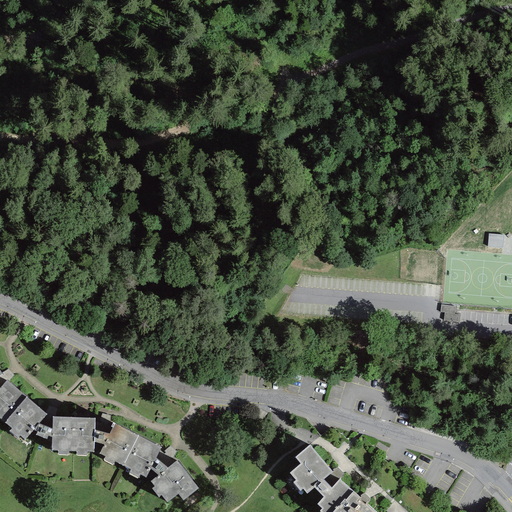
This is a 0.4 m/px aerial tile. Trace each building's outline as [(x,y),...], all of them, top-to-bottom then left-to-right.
[(504,235),(489,234),(487,246),(503,248),(504,235)] [(0,417),(8,423),(29,399),(7,382),(1,390),(0,388),(0,376),(2,375),(0,371),(0,417)] [(70,452),(74,452),(74,418),(54,417),(53,429),(41,423),(48,414),(29,399),(8,423),(14,428),(11,432),(19,438),(21,434),(27,439),(35,431),(53,439),(53,451),(59,451),(59,455),(70,455),(70,452)] [(96,418),(74,418),(74,452),(78,452),(78,456),(88,456),(88,452),(94,452),(96,442),(105,444),(101,453),(107,456),(105,459),(115,464),(116,461),(126,466),(141,437),(115,424),(110,434),(97,430),(96,418)] [(162,448),(141,437),(126,466),(133,470),(131,473),(139,478),(141,474),(148,478),(152,471),(158,475),(149,484),(168,504),(179,495),(185,501),(200,490),(177,462),(169,468),(158,459),(162,448)] [(316,488),(321,492),(329,483),(325,479),(333,472),(311,446),(298,457),(303,465),(292,473),(297,480),(295,481),(302,489),(304,487),(308,493),(316,488)] [(334,488),(329,483),(321,492),(325,497),(319,504),(324,508),(321,511),(322,511),(377,511),(341,480),(334,488)]
